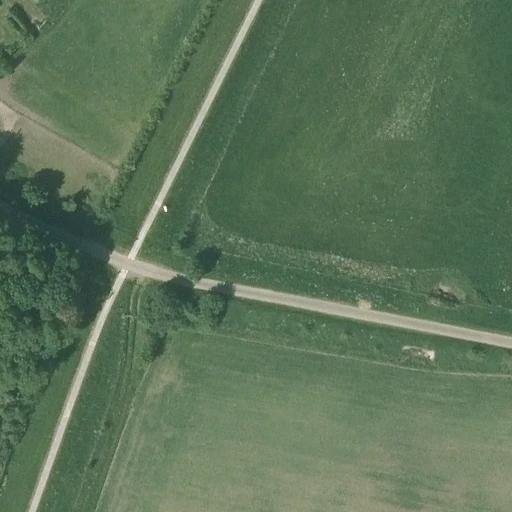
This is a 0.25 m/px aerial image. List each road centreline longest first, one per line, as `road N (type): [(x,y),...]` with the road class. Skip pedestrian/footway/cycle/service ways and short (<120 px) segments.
road 1 (unclassified): [(511,342),(153,275),(0,210)]
road 2 (track): [(86,511),(122,406),(138,269)]
